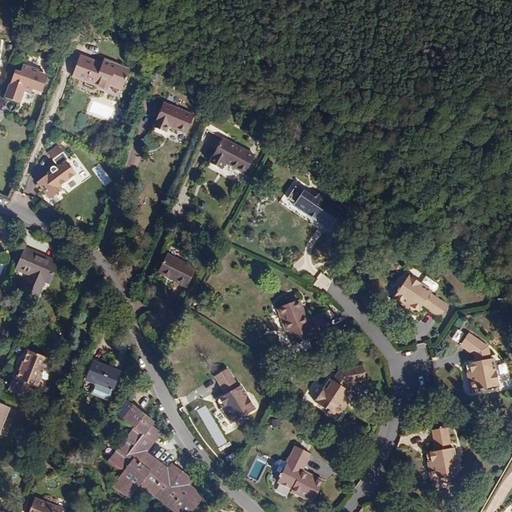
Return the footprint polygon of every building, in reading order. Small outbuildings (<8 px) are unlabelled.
[(92,31),(95,21),(82,16),(76,31),(89,36),(90,35),(92,31)] [(123,90),(130,68),(105,58),(102,65),(80,56),(73,76),(108,90),(110,85),(123,90)] [(41,97),(46,79),(39,76),(40,73),(23,67),(21,75),(14,72),(6,97),(20,102),(19,104),(31,109),(35,95),(41,97)] [(194,116),(164,103),(154,127),(167,133),(170,126),(187,133),(194,116)] [(255,157),(226,141),(223,139),(210,162),(223,169),(227,163),(245,174),(255,157)] [(49,157),(60,150),(59,148),(48,155),(49,157)] [(60,189),(76,177),(67,164),(69,162),(60,150),(49,157),(58,169),(56,171),(55,170),(54,170),(53,169),(52,170),(51,170),(50,171),(50,172),(50,173),(51,175),(52,177),(48,179),(47,178),(37,185),(49,203),(50,201),(54,202),(58,199),(59,196),(63,192),(60,189)] [(307,190),(299,185),(291,197),(299,202),(299,203),(311,211),(309,213),(322,221),(326,215),(341,225),(345,218),(343,216),(347,210),(323,193),(320,198),(308,190),(307,190)] [(45,281),(50,283),(58,264),(26,249),(17,269),(30,275),(22,294),(36,300),(45,281)] [(187,287),(196,269),(167,255),(158,272),(187,287)] [(327,288),(331,280),(320,273),(316,282),(327,288)] [(430,297),(431,294),(433,292),(410,276),(394,299),(403,305),(405,304),(406,304),(407,303),(411,305),(410,306),(410,309),(415,313),(420,312),(424,306),(426,303),(431,307),(429,310),(441,317),(449,306),(437,298),(436,301),(430,297)] [(332,331),(326,315),(309,322),(305,324),(303,318),(306,317),(300,301),(297,302),(294,296),(287,299),(289,305),(278,310),(286,331),(289,330),(296,345),(332,331)] [(453,339),(459,342),(465,332),(458,329),(453,339)] [(507,384),(499,357),(496,358),(493,359),(491,352),(494,351),(492,345),(471,334),(465,347),(481,355),(484,354),(486,361),(483,362),(476,364),(474,367),(475,373),(476,374),(477,375),(479,375),(480,375),(481,378),(481,379),(478,381),(482,392),(507,384)] [(37,387),(49,359),(29,351),(23,363),(21,370),(18,369),(9,390),(28,398),(34,386),(37,387)] [(97,384),(92,394),(108,400),(120,372),(94,362),(87,380),(97,384)] [(352,394),(346,389),(343,388),(347,382),(350,383),(367,380),(365,366),(343,370),(338,376),(340,378),(336,383),(334,382),(332,380),(316,403),(338,419),(344,410),(343,406),(342,406),(344,403),(345,403),(349,403),(353,397),(352,394)] [(254,411),(240,387),(238,388),(235,390),(232,384),(234,382),(227,370),(215,377),(222,389),(225,388),(229,394),(226,395),(219,399),(218,402),(221,409),(224,409),(226,408),(228,412),(227,412),(225,414),(231,424),(254,411)] [(97,384),(87,380),(83,391),(92,394),(97,384)] [(0,432),(10,408),(0,403),(0,432)] [(160,480),(142,466),(143,464),(135,457),(140,450),(135,446),(150,426),(153,422),(134,407),(125,419),(135,428),(109,461),(123,473),(115,485),(131,498),(142,484),(178,511),(189,511),(201,498),(187,486),(191,480),(173,465),(167,472),(160,480)] [(135,446),(140,450),(135,457),(143,464),(142,466),(160,480),(167,472),(144,453),(160,433),(150,426),(135,446)] [(458,475),(453,448),(450,448),(447,449),(446,442),(448,441),(446,428),(432,430),(435,444),(438,443),(439,450),(436,451),(430,451),(428,452),(426,455),(427,462),(430,464),(432,463),(433,467),(431,467),(429,469),(431,480),(458,475)] [(306,479),(300,476),(302,473),(310,456),(295,449),(278,483),(292,491),(291,494),(311,504),(322,484),(307,475),(306,479)] [(62,511),(63,510),(36,499),(30,511),(62,511)]
